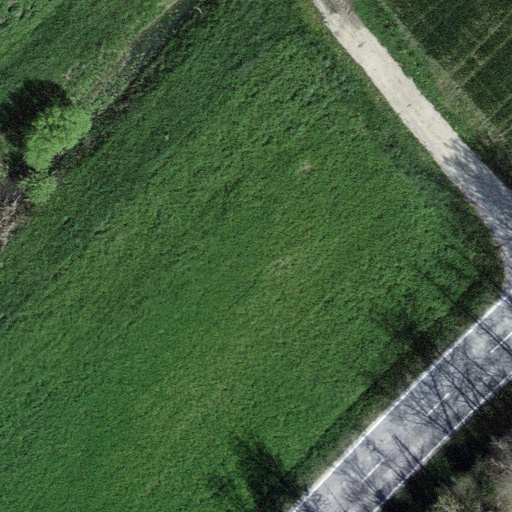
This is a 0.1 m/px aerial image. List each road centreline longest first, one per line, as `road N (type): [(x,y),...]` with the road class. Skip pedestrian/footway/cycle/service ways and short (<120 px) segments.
road 1 (track): [(511,225),(316,0)]
road 2 (secondary): [(342,511),(449,395),(511,341)]
